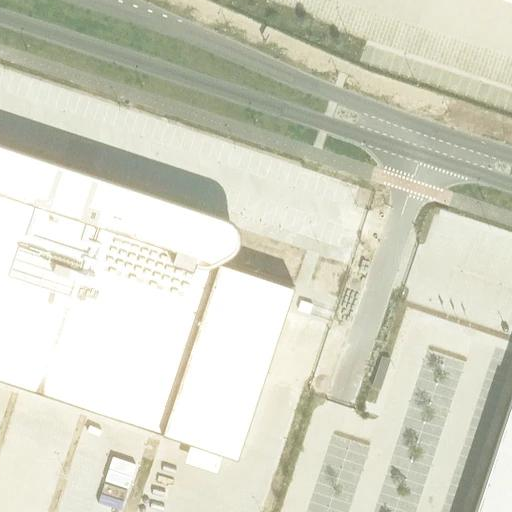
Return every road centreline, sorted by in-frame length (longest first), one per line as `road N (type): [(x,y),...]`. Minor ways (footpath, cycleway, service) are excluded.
road 1 (unclassified): [(0,16),(511,185)]
road 2 (unclassified): [(511,157),(85,0)]
